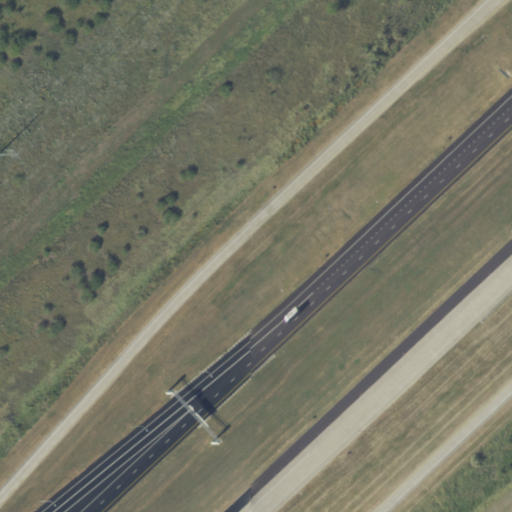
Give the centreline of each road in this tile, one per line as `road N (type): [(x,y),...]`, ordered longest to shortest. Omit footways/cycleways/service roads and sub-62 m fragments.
road 1 (motorway): [(495,0),(170,308),(0,500)]
road 2 (motorway): [(299,468),(511,267)]
road 3 (motorway): [(511,113),(321,296)]
road 4 (motorway): [(321,296),(192,408)]
road 5 (motorway): [(192,408),(56,511)]
road 6 (motorway): [(389,511),(511,399)]
road 7 (motorway): [(192,408),(83,511)]
